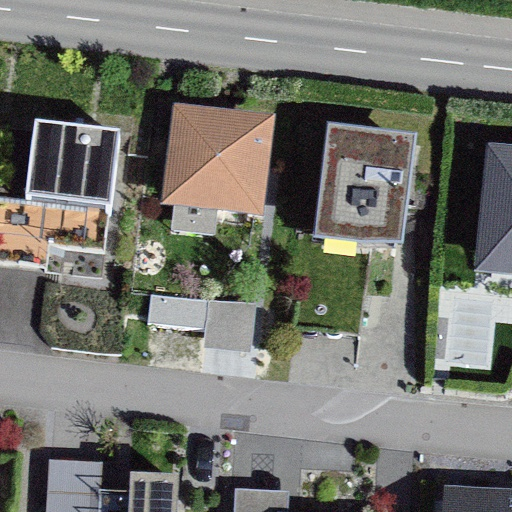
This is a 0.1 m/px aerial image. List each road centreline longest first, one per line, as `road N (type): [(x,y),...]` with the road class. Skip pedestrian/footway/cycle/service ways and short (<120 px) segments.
road 1 (tertiary): [(511,73),(0,12)]
road 2 (residential): [(0,378),(511,432)]
